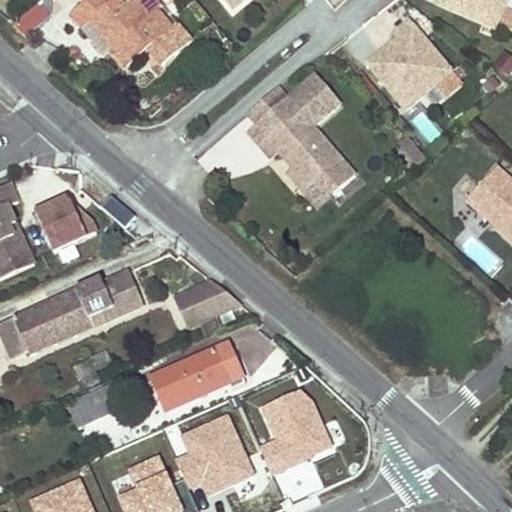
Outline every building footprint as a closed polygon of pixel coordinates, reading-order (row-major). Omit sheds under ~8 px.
[(90,23),(108,43),(113,38),(118,44),(112,49),(128,68),(149,51),(164,67),(193,43),(179,26),(174,30),(158,11),(149,18),(133,0),(116,0),(115,2),(113,0),(89,0),(71,16),(82,30),(90,23)] [(223,0),(232,11),(246,0),(223,0)] [(436,0),(435,5),(496,31),(499,25),(506,9),(509,0),(436,0)] [(53,17),(42,3),(13,25),(24,39),(53,17)] [(511,11),(506,9),(499,25),(511,30),(511,11)] [(438,86),(440,85),(453,74),(410,23),(397,33),(401,38),(404,42),(400,46),(397,42),(368,66),(407,113),(438,86)] [(108,43),(112,49),(118,44),(113,38),(108,43)] [(511,59),(505,54),(495,66),(509,76),(511,71),(511,59)] [(448,98),(462,86),(453,74),(440,85),(438,86),(448,98)] [(259,147),(272,161),(278,155),(292,170),(310,192),(321,182),(333,196),(356,176),(313,128),(341,104),(316,76),(288,101),(298,112),(259,147)] [(500,85),(492,76),(482,86),(491,94),(500,85)] [(259,147),(298,112),(288,101),(278,90),(248,116),(258,127),(249,135),(259,147)] [(427,161),(408,138),(400,144),(419,168),(427,161)] [(317,210),(333,196),(321,182),(310,192),(292,170),(287,174),(317,210)] [(511,183),(497,170),(467,202),(511,242),(511,183)] [(0,281),(35,266),(21,235),(12,239),(8,230),(17,225),(9,208),(19,203),(11,185),(0,190),(0,281)] [(68,194),(34,209),(55,253),(97,233),(90,218),(72,203),(68,194)] [(111,196),(102,207),(128,228),(137,217),(111,196)] [(17,225),(8,230),(12,239),(21,235),(17,225)] [(88,287),(14,320),(28,353),(29,357),(93,329),(92,326),(102,323),(102,325),(136,311),(131,297),(138,293),(129,274),(104,285),(89,291),(88,287)] [(102,281),(88,287),(89,291),(104,285),(102,281)] [(175,300),(188,330),(240,306),(213,283),(175,300)] [(138,293),(131,297),(136,311),(144,307),(138,293)] [(14,320),(0,326),(0,330),(12,360),(28,353),(14,320)] [(228,347),(153,379),(167,412),(230,385),(232,390),(245,385),(228,347)] [(90,361),(76,365),(83,386),(96,381),(90,361)] [(68,405),(79,430),(118,413),(113,402),(126,396),(120,382),(68,405)] [(273,474),(332,448),(312,401),(301,391),(259,409),(273,441),(261,446),(273,474)] [(209,497),(255,477),(228,416),(182,436),(190,453),(177,459),(190,490),(203,485),(209,497)] [(182,511),(158,456),(129,469),(138,487),(117,496),(124,511),(182,511)] [(93,511),(80,480),(31,501),(35,511),(93,511)]
